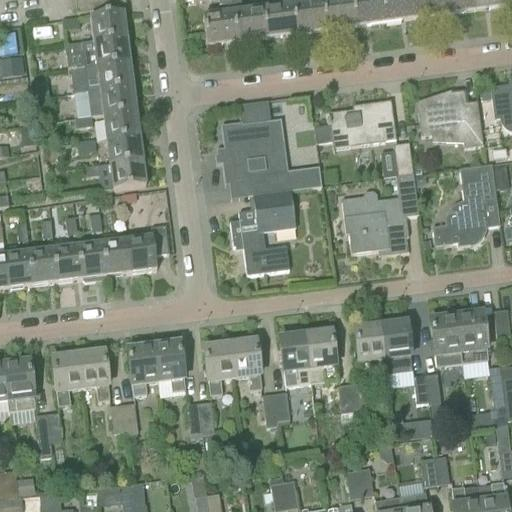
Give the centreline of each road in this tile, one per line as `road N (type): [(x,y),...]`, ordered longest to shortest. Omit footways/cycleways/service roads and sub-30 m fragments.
road 1 (residential): [(170,104),(511,62)]
road 2 (residential): [(511,276),(197,316)]
road 3 (residential): [(197,316),(170,104)]
road 4 (residential): [(0,337),(197,316)]
